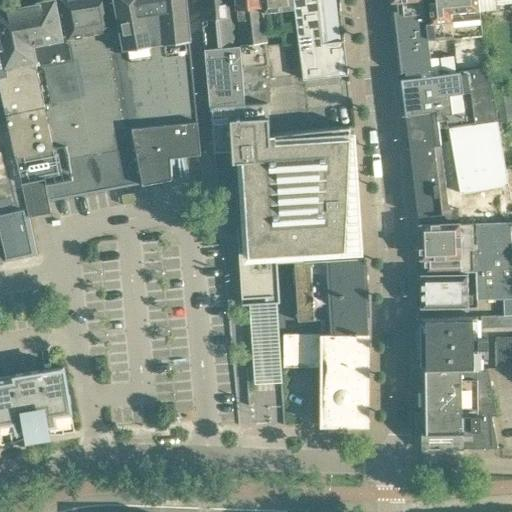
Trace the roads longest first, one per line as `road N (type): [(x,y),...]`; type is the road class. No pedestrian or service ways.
road 1 (residential): [(395,467),(395,241),(372,0)]
road 2 (unclassified): [(395,467),(149,457),(0,474)]
